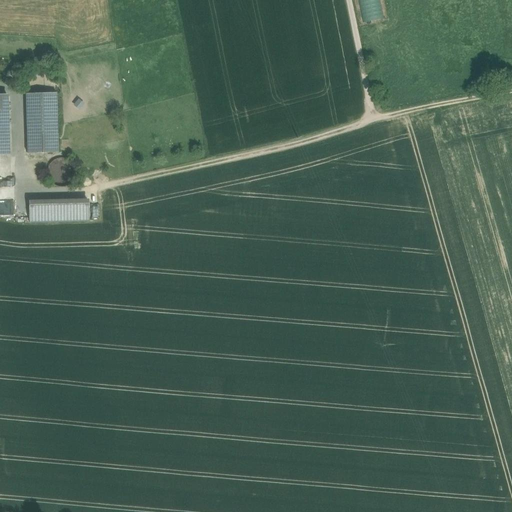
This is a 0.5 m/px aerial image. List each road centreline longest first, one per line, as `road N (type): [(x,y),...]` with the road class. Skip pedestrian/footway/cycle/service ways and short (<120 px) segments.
road 1 (track): [(511,91),(31,201)]
road 2 (track): [(373,119),(348,0)]
